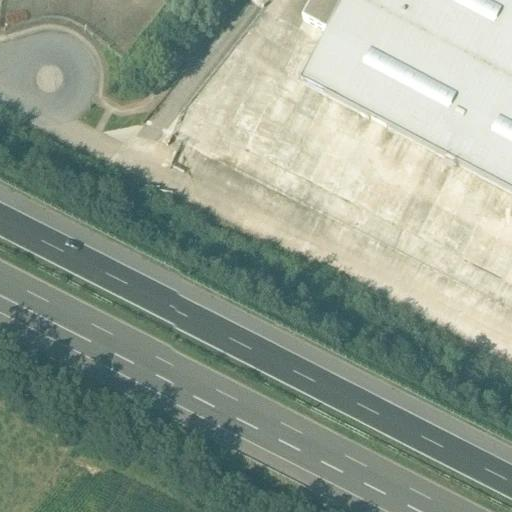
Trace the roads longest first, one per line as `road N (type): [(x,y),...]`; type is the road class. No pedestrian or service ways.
road 1 (motorway): [(511,493),(0,232)]
road 2 (motorway): [(0,289),(436,511)]
road 3 (residential): [(0,87),(48,108),(72,100),(78,71),(64,55),(47,49),(20,56)]
